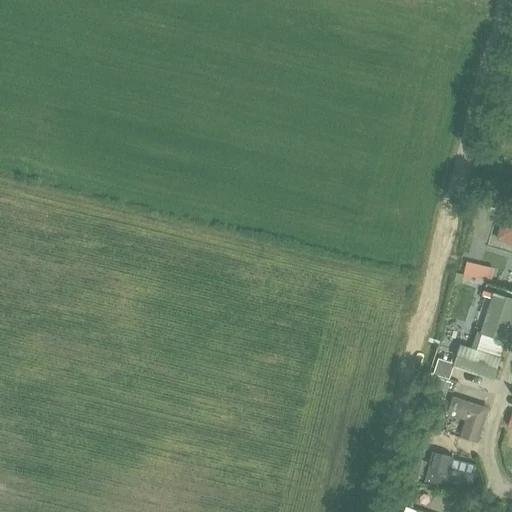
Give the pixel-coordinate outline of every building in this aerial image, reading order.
[(511,213),(506,212),(498,239),(511,242),(511,213)] [(464,279),(477,282),(481,266),(467,263),(464,279)] [(508,341),(511,328),(511,296),(494,291),(481,332),(508,341)] [(502,357),(461,343),(453,367),(494,380),(502,357)] [(437,360),(432,375),(448,381),(453,365),(437,360)] [(446,400),(451,383),(439,378),(433,396),(446,400)] [(479,442),(490,406),(453,394),(447,413),(466,419),(460,436),(479,442)] [(471,493),(476,474),(451,467),(454,455),(433,450),(425,480),(471,493)]
